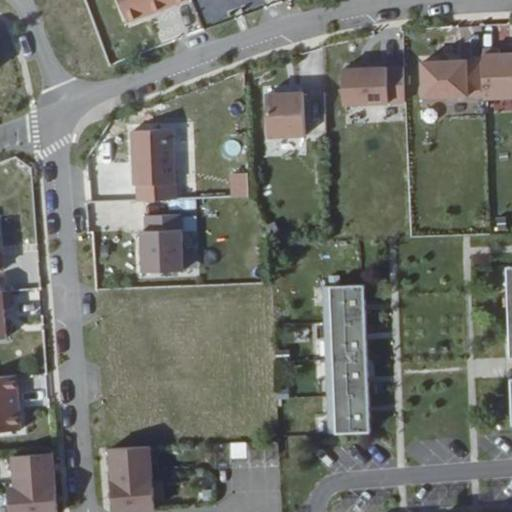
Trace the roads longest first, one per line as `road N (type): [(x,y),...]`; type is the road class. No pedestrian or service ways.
road 1 (residential): [(53,119),(111,89),(370,7),(479,0)]
road 2 (residential): [(92,511),(53,119)]
road 3 (residential): [(16,0),(52,86),(53,119)]
